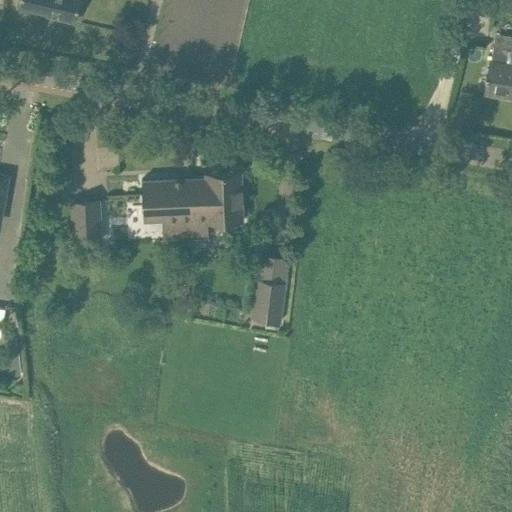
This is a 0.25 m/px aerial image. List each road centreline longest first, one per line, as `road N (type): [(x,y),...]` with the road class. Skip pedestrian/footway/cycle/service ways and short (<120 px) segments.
road 1 (unclassified): [(424,147),(0,73)]
road 2 (unclassified): [(424,147),(467,0)]
